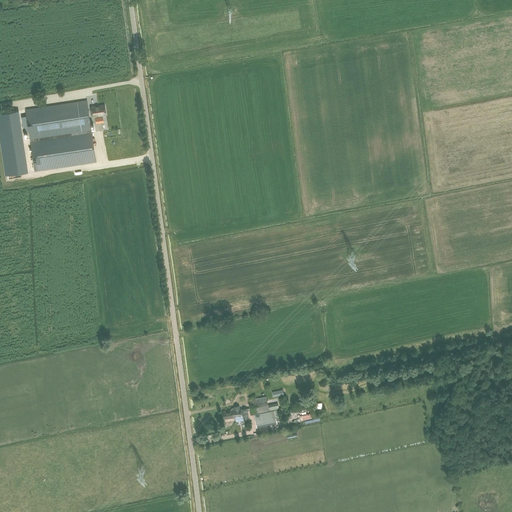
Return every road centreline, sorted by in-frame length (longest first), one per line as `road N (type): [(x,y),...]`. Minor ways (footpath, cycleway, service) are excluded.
road 1 (tertiary): [(196,511),(129,0)]
road 2 (track): [(140,80),(0,104)]
